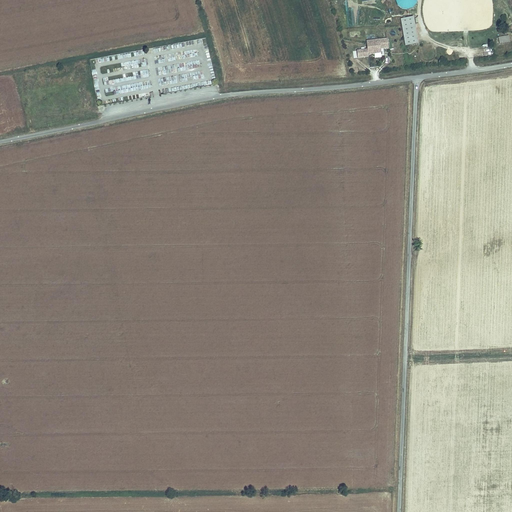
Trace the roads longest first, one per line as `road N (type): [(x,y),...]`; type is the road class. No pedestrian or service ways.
road 1 (unclassified): [(398,511),(415,77)]
road 2 (unclassified): [(415,77),(223,95),(0,141)]
